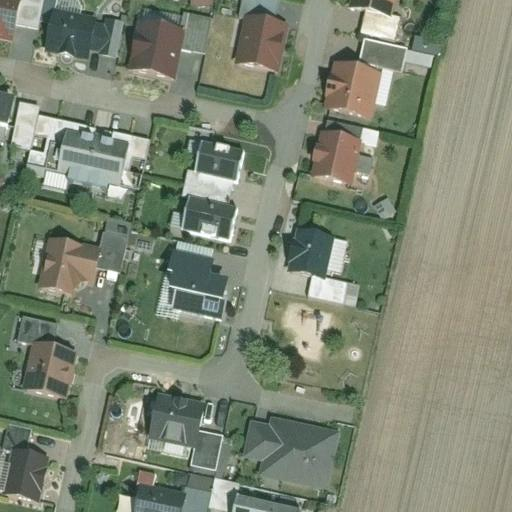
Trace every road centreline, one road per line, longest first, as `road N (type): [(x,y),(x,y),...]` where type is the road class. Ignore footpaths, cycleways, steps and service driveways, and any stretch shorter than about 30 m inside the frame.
road 1 (residential): [(286,136),(0,79)]
road 2 (residential): [(230,389),(112,364),(99,380),(70,511)]
road 3 (residential): [(286,136),(230,389)]
road 4 (residential): [(323,0),(286,136)]
road 5 (residential): [(230,389),(350,421)]
